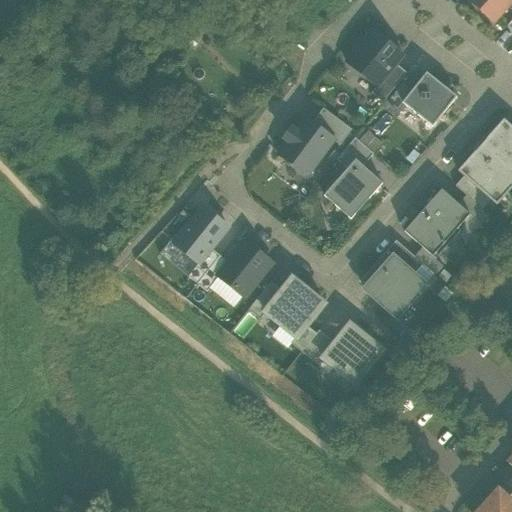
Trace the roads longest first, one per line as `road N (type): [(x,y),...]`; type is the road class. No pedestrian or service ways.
road 1 (track): [(409,511),(104,275),(0,164)]
road 2 (residential): [(254,149),(222,186),(334,280),(506,76)]
road 3 (residential): [(254,149),(369,0)]
road 4 (residential): [(400,0),(506,76)]
